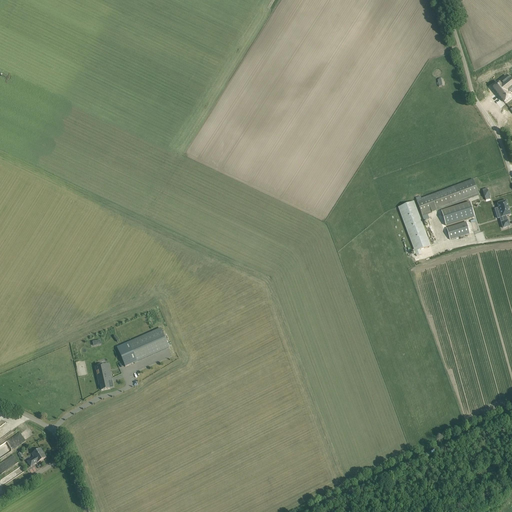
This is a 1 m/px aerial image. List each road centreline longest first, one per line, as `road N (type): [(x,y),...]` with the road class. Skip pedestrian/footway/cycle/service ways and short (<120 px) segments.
road 1 (unclassified): [(311,511),(511,413)]
road 2 (unclassified): [(511,178),(473,95),(443,0)]
